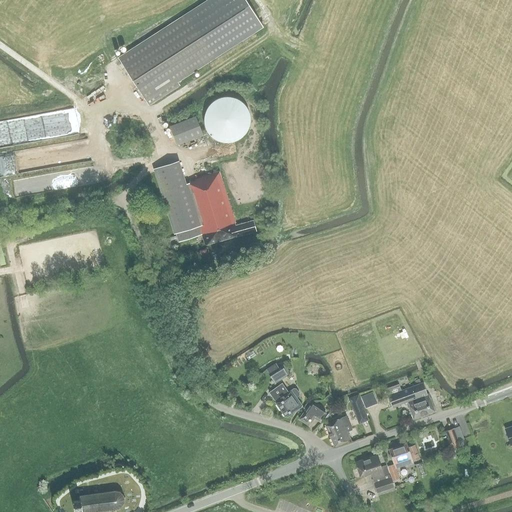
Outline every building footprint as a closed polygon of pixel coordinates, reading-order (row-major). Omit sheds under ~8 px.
[(207,0),(186,14),(118,58),(148,105),(179,86),(177,82),(214,58),(240,41),(263,27),(245,0),(207,0)] [(214,138),(216,140),(220,141),(224,142),(226,142),(233,141),(238,139),(243,135),(247,130),(249,125),(249,118),(248,113),(246,107),(244,104),(241,101),(236,99),(231,97),(226,97),(221,97),(213,101),(208,106),(205,111),(204,117),(204,123),(205,127),(206,130),(210,135),(214,138)] [(177,145),(203,135),(196,116),(169,126),(177,145)] [(0,151),(8,150),(4,124),(0,124),(0,151)] [(219,172),(209,175),(206,166),(195,170),(198,179),(195,180),(195,181),(186,184),(178,161),(155,168),(178,242),(201,235),(205,245),(256,231),(253,221),(236,226),(219,172)] [(79,173),(56,174),(57,190),(80,189),(79,173)] [(281,363),(267,372),(274,384),(290,374),(284,364),(282,365),(281,364),(281,363)] [(287,417),(302,406),(296,398),(299,396),(299,393),(296,389),(294,388),(288,392),(282,383),(269,392),(275,402),(285,416),(287,417)] [(423,383),(401,390),(388,395),(392,407),(407,402),(413,419),(434,411),(428,394),(426,394),(423,383)] [(386,390),(388,395),(401,390),(399,386),(386,390)] [(299,419),(309,426),(314,418),(320,422),(325,414),(310,403),(299,419)] [(362,405),(354,408),(360,422),(368,419),(362,405)] [(334,447),(350,439),(347,432),(351,430),(346,417),(341,419),(341,418),(325,425),(334,447)] [(452,449),(460,446),(453,429),(445,431),(452,449)] [(406,445),(389,451),(394,464),(411,459),(412,461),(419,459),(414,445),(407,448),(406,445)] [(381,467),(377,455),(355,462),(360,477),(370,473),(373,480),(377,494),(393,488),(389,474),(386,465),(381,467)] [(394,464),(388,466),(391,474),(393,481),(399,479),(397,472),(394,464)] [(117,491),(116,491),(91,495),(89,495),(87,495),(79,496),(79,501),(72,501),(74,510),(80,509),(80,511),(91,511),(116,509),(117,509),(118,508),(119,507),(120,507),(121,506),(121,505),(122,504),(123,502),(123,501),(123,500),(123,499),(123,498),(123,497),(122,495),(121,494),(120,493),(119,492),(118,492),(117,491)]
